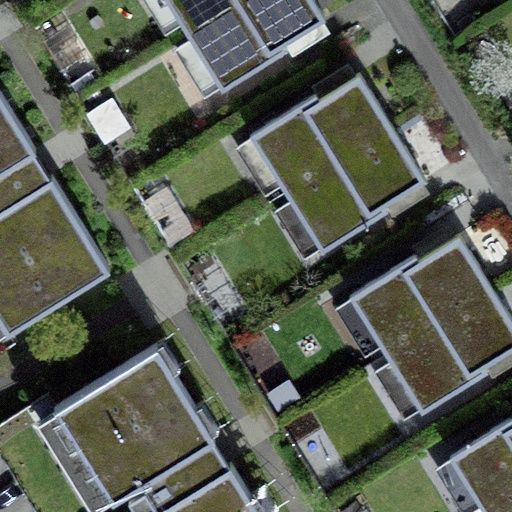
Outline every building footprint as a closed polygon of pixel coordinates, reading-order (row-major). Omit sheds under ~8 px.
[(168,0),(187,30),(234,0),(168,0)] [(330,26),(314,0),(234,0),(187,30),(225,91),(330,26)] [(249,131),(284,189),(393,124),(358,67),(249,131)] [(0,164),(31,147),(0,94),(0,164)] [(429,184),(393,124),(284,189),(320,249),(429,184)] [(108,275),(31,147),(0,164),(0,330),(4,337),(108,275)] [(347,292),(385,350),(490,283),(453,224),(347,292)] [(511,354),(511,316),(490,283),(385,350),(424,411),(511,354)] [(259,511),(158,338),(51,405),(117,511),(259,511)] [(511,409),(447,451),(486,511),(511,494),(511,409)] [(511,511),(511,494),(486,511),(511,511)]
